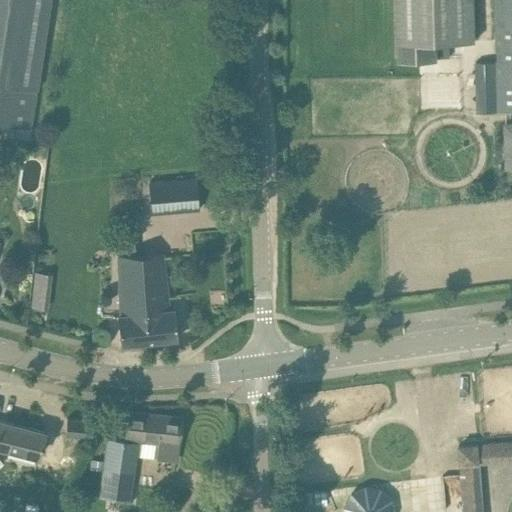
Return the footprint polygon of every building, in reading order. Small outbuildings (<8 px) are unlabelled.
[(0,133),(0,134),(30,139),(37,93),(46,95),(48,81),(38,80),(50,0),(0,0),(0,122),(2,123),(0,133)] [(395,0),(397,60),(438,59),(437,42),(476,41),(474,0),(395,0)] [(511,0),(495,0),(498,77),(476,78),(477,111),(511,110),(511,0)] [(194,179),(149,183),(152,213),(197,209),(194,179)] [(116,215),(116,223),(126,223),(126,215),(116,215)] [(118,315),(118,325),(121,345),(176,338),(173,309),(168,309),(162,254),(135,257),(133,242),(118,244),(119,256),(118,256),(120,314),(118,315)] [(30,307),(43,309),(45,295),(32,293),(30,307)] [(160,440),(158,458),(176,460),(181,417),(128,411),(125,436),(160,440)] [(91,436),(93,420),(66,418),(65,433),(91,436)] [(0,445),(38,456),(44,431),(0,420),(0,445)] [(129,499),(137,443),(107,439),(104,460),(103,470),(99,494),(129,499)] [(511,440),(459,445),(464,511),(476,511),(472,456),(511,453),(511,440)] [(92,459),(90,468),(103,470),(104,460),(92,459)] [(413,481),(292,495),(294,511),(390,511),(389,501),(415,498),(413,481)] [(26,502),(25,511),(37,511),(38,503),(26,502)]
